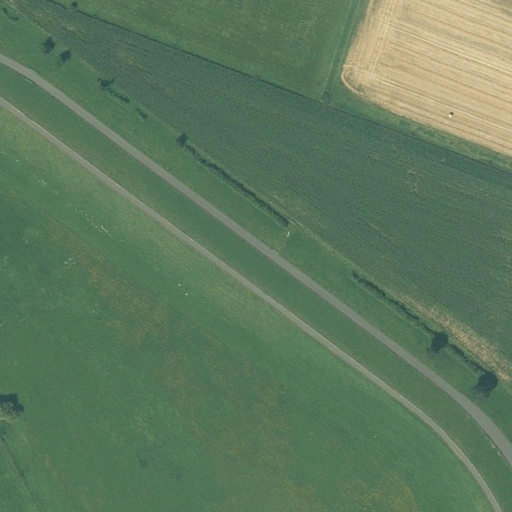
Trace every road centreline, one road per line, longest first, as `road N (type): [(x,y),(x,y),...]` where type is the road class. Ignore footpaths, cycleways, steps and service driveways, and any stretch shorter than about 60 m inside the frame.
road 1 (track): [(500,511),(442,427),(0,96)]
road 2 (track): [(511,457),(456,394),(0,57)]
